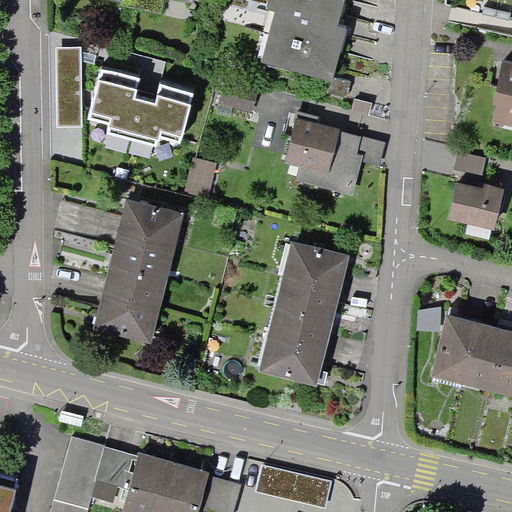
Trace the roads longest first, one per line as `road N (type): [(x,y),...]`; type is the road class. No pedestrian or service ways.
road 1 (tertiary): [(27,376),(381,457)]
road 2 (residential): [(20,0),(25,277)]
road 3 (residential): [(414,0),(395,264)]
road 4 (residential): [(395,264),(381,457)]
road 5 (tertiary): [(381,457),(511,489)]
road 6 (residential): [(395,264),(406,253),(511,279)]
